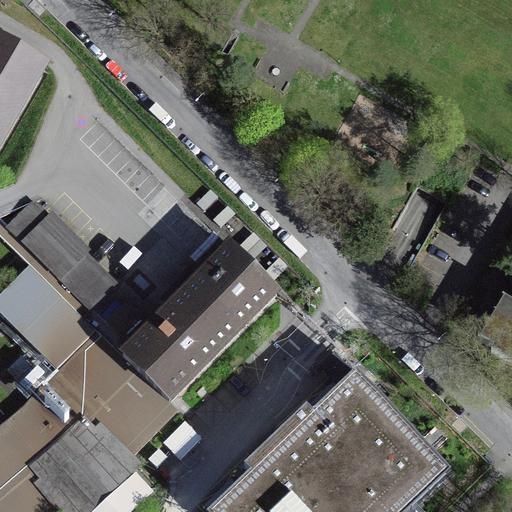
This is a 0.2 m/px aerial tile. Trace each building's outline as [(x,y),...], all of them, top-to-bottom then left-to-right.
[(0,146),(46,67),(0,41),(0,146)] [(92,310),(115,288),(83,256),(84,255),(48,220),(47,221),(30,205),(9,227),(0,218),(0,235),(30,266),(84,319),(92,310)] [(277,297),(231,250),(230,251),(216,238),(190,264),(199,273),(165,308),(166,309),(154,321),(153,320),(128,345),(92,310),(84,319),(100,335),(100,334),(124,358),(123,358),(170,404),(277,297)] [(0,511),(54,511),(58,510),(59,511),(87,511),(137,467),(136,465),(137,464),(130,457),(176,411),(170,404),(123,358),(124,358),(100,334),(100,335),(84,319),(30,266),(0,296),(0,316),(60,375),(37,398),(38,398),(26,410),(13,420),(0,430),(0,511)] [(511,303),(505,300),(480,341),(493,349),(491,353),(511,364),(511,303)] [(412,511),(452,474),(356,375),(335,353),(319,368),(340,390),(313,416),(307,410),(244,469),(250,476),(212,511),(412,511)] [(45,381),(21,358),(8,371),(32,395),(45,381)]
